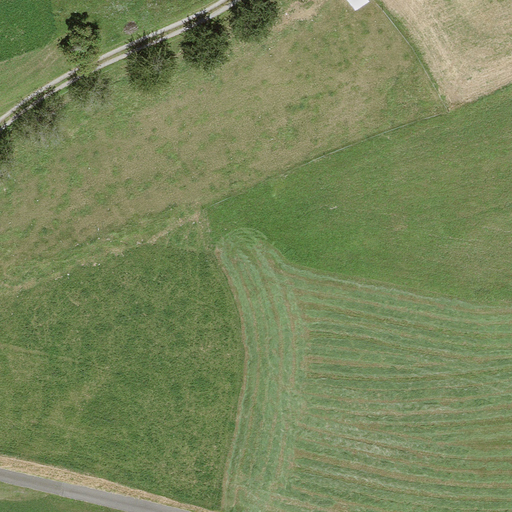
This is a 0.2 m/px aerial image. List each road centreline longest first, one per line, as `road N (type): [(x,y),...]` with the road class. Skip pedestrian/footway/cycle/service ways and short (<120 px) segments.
road 1 (track): [(0,128),(60,82),(240,0)]
road 2 (track): [(0,477),(151,511)]
